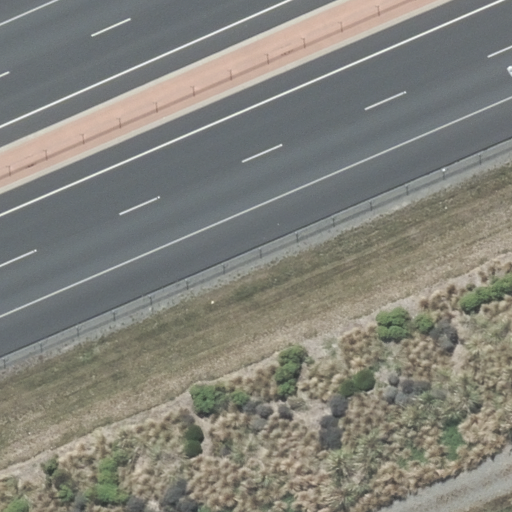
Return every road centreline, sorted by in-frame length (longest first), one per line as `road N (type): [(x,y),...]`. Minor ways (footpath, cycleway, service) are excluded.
road 1 (motorway): [(511,47),(0,268)]
road 2 (motorway): [(0,68),(156,0)]
